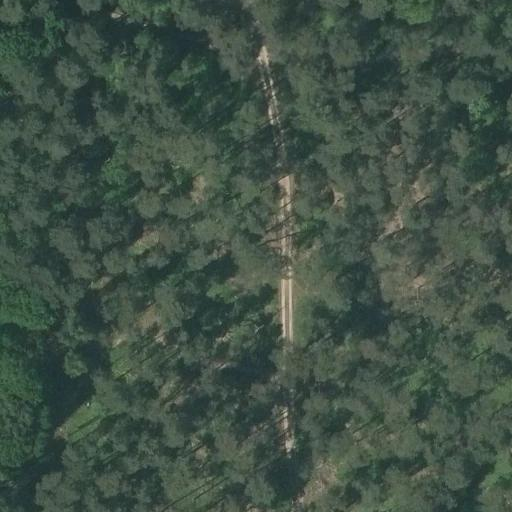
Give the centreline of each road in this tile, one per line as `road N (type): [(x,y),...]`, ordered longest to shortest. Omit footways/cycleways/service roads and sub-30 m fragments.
road 1 (track): [(247,0),(277,158),(286,377)]
road 2 (track): [(286,377),(289,511)]
